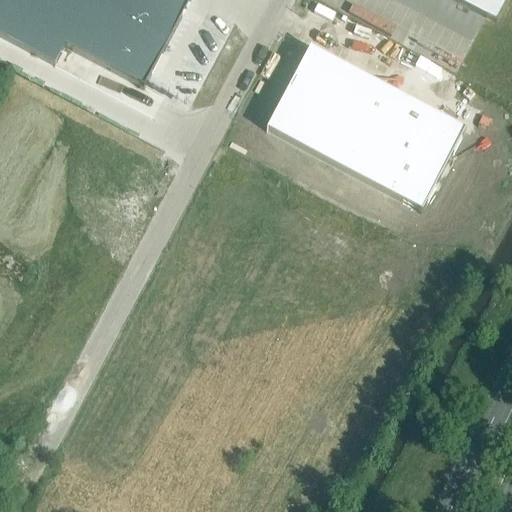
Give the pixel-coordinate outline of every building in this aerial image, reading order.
[(188,0),(0,0),(0,38),(55,67),(65,48),(144,90),(151,76),(149,75),(160,54),(163,55),(182,19),(180,17),(183,10),(184,10),(189,0),(188,0)] [(453,0),(497,23),(509,0),(453,0)] [(406,38),(402,45),(413,51),(417,44),(406,38)] [(310,50),(267,132),(401,204),(422,215),(465,133),(310,50)] [(267,132),(223,214),(358,285),(401,204),(267,132)]
